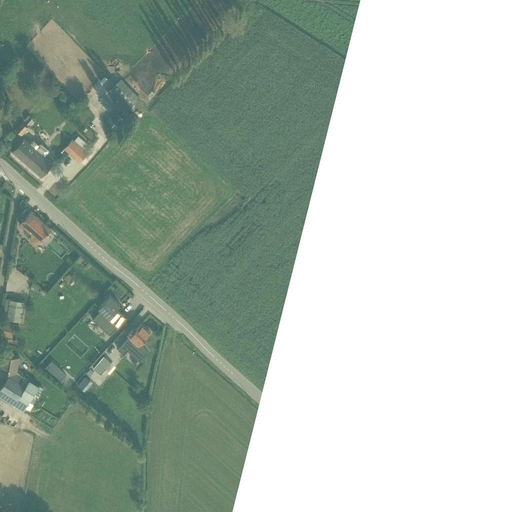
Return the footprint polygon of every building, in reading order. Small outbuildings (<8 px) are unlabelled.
[(110,61),(99,52),(90,63),(101,72),(110,61)] [(116,94),(125,100),(130,93),(121,87),(116,94)] [(89,163),(112,139),(102,130),(101,130),(83,149),(65,132),(57,141),(77,160),(82,156),(89,163)] [(13,151),(43,177),(56,162),(26,136),(13,151)] [(35,247),(52,230),(32,209),(15,226),(35,247)] [(104,328),(123,305),(111,294),(91,317),(104,328)] [(32,322),(36,300),(18,297),(15,319),(32,322)] [(133,354),(153,332),(142,322),(122,344),(133,354)] [(23,357),(15,354),(11,371),(18,373),(21,363),(28,365),(31,354),(25,352),(23,357)] [(63,360),(56,367),(70,380),(77,373),(63,360)] [(87,371),(78,379),(84,386),(93,378),(87,371)] [(17,389),(36,400),(45,386),(25,374),(17,389)]
